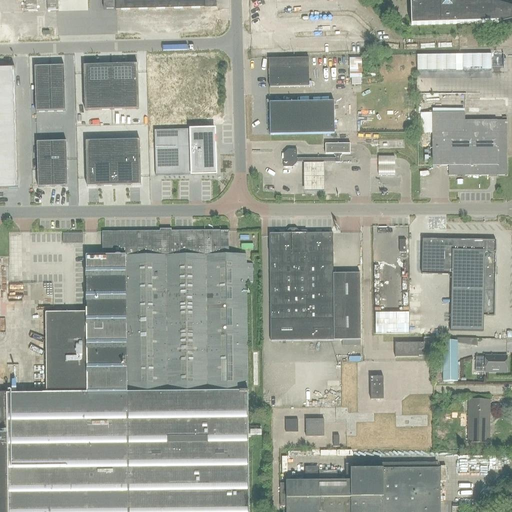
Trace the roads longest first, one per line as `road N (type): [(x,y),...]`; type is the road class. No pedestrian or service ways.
road 1 (unclassified): [(237,211),(511,207)]
road 2 (unclassified): [(0,212),(237,211)]
road 3 (unclassified): [(237,211),(237,0)]
road 4 (unknown): [(264,210),(266,359),(283,389)]
